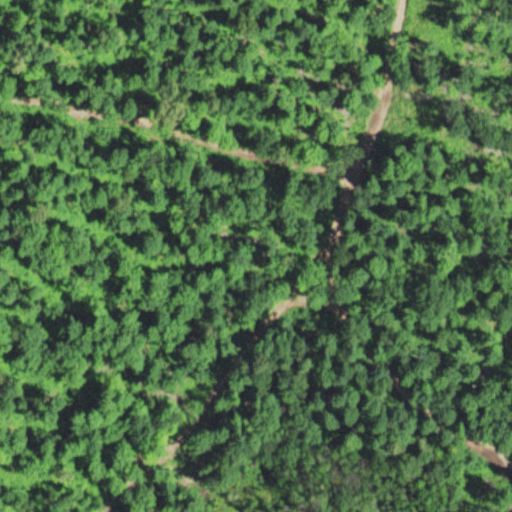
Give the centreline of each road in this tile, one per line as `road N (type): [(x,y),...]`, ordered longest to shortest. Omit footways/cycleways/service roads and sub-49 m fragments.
road 1 (track): [(511,464),(388,363),(348,317),(332,278),(345,209),(387,112),(402,0)]
road 2 (track): [(345,209),(132,129),(0,98)]
